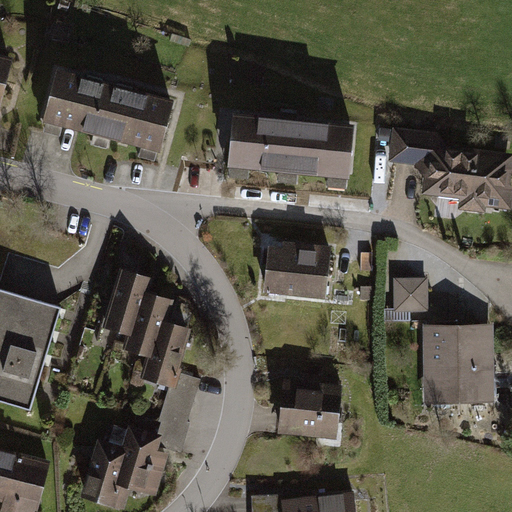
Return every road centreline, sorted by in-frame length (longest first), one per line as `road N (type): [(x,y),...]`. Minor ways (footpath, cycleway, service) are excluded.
road 1 (residential): [(141,208),(386,226),(511,286)]
road 2 (residential): [(182,511),(216,466),(237,410),(242,361),(230,314),(198,261),(141,208)]
road 3 (residential): [(141,208),(0,173)]
